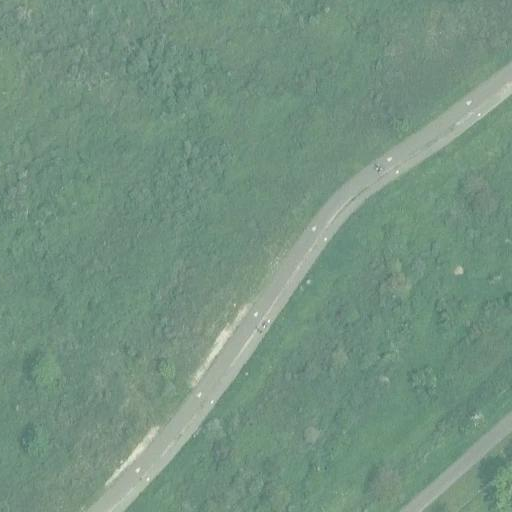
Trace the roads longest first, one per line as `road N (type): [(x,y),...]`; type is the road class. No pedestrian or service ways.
road 1 (unclassified): [(96,511),(224,359),(337,200),(511,71)]
road 2 (unclassified): [(408,511),(511,420)]
